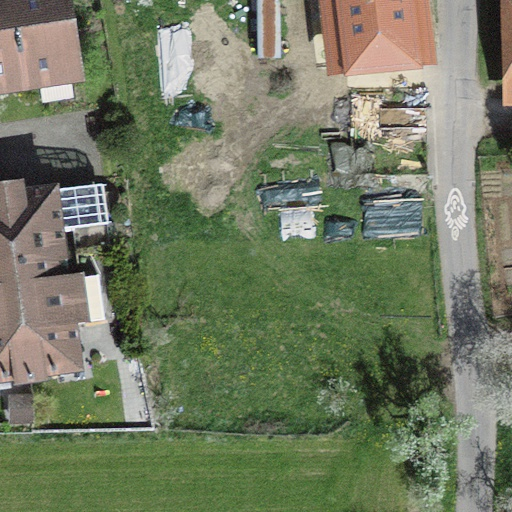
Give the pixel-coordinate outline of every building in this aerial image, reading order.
[(0,0),(0,77),(70,67),(60,0),(0,0)] [(416,51),(411,0),(310,0),(316,61),(416,51)] [(0,263),(14,262),(63,255),(60,231),(72,230),(76,253),(111,248),(102,185),(21,196),(20,185),(0,188),(0,263)] [(14,262),(30,382),(34,381),(33,375),(80,369),(74,324),(105,320),(99,275),(67,279),(63,255),(14,262)] [(27,382),(30,382),(14,262),(0,263),(0,380),(26,377),(27,382)]
